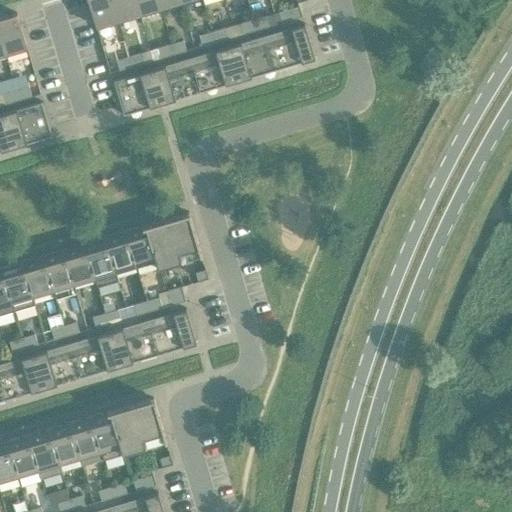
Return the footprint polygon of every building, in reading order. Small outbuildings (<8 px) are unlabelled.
[(88,0),(96,26),(118,20),(111,0),(88,0)] [(135,0),(111,0),(118,20),(139,13),(135,0)] [(158,0),(135,0),(139,13),(160,7),(158,0)] [(292,19),(301,16),(298,5),(288,8),(292,19)] [(288,8),(279,11),(282,21),(292,19),(288,8)] [(0,35),(5,53),(27,47),(17,12),(0,17),(0,35)] [(256,29),(269,25),(266,15),(253,19),(256,29)] [(253,19),(240,22),(243,33),(256,29),(253,19)] [(123,114),(315,57),(304,23),(113,80),(123,114)] [(227,37),(224,27),(211,31),(215,41),(227,37)] [(211,31),(199,34),(202,45),(215,41),(211,31)] [(173,54),(186,50),(183,39),(170,43),(173,54)] [(170,43),(157,47),(160,57),(173,54),(170,43)] [(132,66),(145,62),(141,52),(129,55),(132,66)] [(129,55),(116,59),(119,70),(132,66),(129,55)] [(19,99),(31,96),(28,85),(16,89),(19,99)] [(16,89),(3,93),(6,103),(19,99),(16,89)] [(13,147),(52,135),(42,101),(3,112),(13,147)] [(0,150),(13,147),(3,112),(0,113),(0,150)] [(189,211),(151,223),(151,222),(146,224),(159,266),(181,260),(178,251),(197,245),(200,254),(201,254),(189,211)] [(135,264),(155,259),(157,267),(159,266),(146,224),(125,230),(135,264)] [(115,270),(135,264),(125,230),(105,236),(115,270)] [(105,236),(84,242),(94,277),(115,270),(105,236)] [(73,283),(94,277),(84,242),(63,248),(73,283)] [(42,254),(53,289),(55,298),(76,292),(73,283),(63,248),(42,254)] [(31,295),(53,289),(42,254),(21,261),(31,295)] [(21,261),(1,267),(14,311),(34,304),(31,295),(21,261)] [(0,314),(14,311),(1,267),(0,266),(0,314)] [(198,280),(208,278),(205,269),(195,272),(198,280)] [(181,286),(166,290),(167,294),(170,304),(185,300),(181,286)] [(149,310),(162,307),(159,296),(146,300),(149,310)] [(146,300),(133,304),(136,314),(149,310),(146,300)] [(108,323),(121,319),(117,308),(105,312),(108,323)] [(157,354),(196,342),(186,308),(147,319),(157,354)] [(105,312),(92,316),(95,326),(108,323),(105,312)] [(119,365),(157,354),(147,319),(109,330),(119,365)] [(66,335),(79,331),(76,321),(63,325),(66,335)] [(63,325),(51,328),(54,339),(66,335),(63,325)] [(109,330),(71,342),(81,376),(119,365),(109,330)] [(25,347),(37,344),(34,333),(21,337),(25,347)] [(21,337),(9,341),(12,351),(25,347),(21,337)] [(43,387),(81,376),(71,342),(33,353),(43,387)] [(33,353),(0,362),(0,379),(6,399),(43,387),(33,353)] [(153,397),(116,408),(111,409),(124,452),(145,446),(143,437),(162,431),(164,440),(166,439),(153,397)] [(123,452),(124,452),(111,409),(90,415),(103,459),(123,453),(123,452)] [(79,456),(82,465),(103,459),(90,415),(69,422),(79,456)] [(59,462),(79,456),(69,422),(49,428),(59,462)] [(28,434),(38,468),(41,478),(62,471),(59,462),(49,428),(28,434)] [(28,434),(7,440),(17,474),(38,468),(28,434)] [(0,479),(17,474),(7,440),(0,442),(0,479)] [(162,466),(172,463),(170,454),(160,457),(162,466)] [(155,484),(152,473),(133,479),(136,489),(155,484)] [(114,496),(126,492),(123,482),(111,485),(114,496)] [(111,485),(98,489),(101,500),(114,496),(111,485)] [(121,511),(163,511),(158,491),(119,503),(121,511)] [(72,508),(85,504),(82,494),(69,498),(72,508)] [(69,498),(57,502),(60,511),(72,508),(69,498)] [(121,511),(119,503),(87,511),(121,511)]
